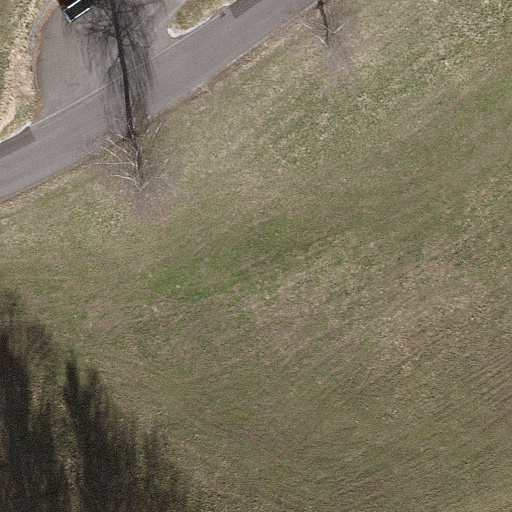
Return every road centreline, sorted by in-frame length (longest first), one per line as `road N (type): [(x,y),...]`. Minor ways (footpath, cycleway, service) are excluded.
road 1 (tertiary): [(0,172),(117,116),(281,0)]
road 2 (track): [(117,116),(98,61),(134,0)]
